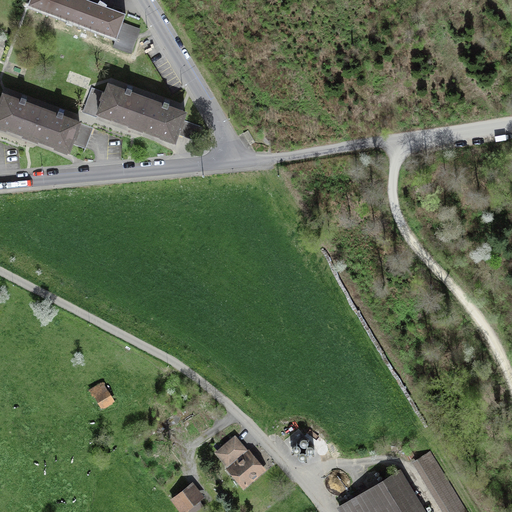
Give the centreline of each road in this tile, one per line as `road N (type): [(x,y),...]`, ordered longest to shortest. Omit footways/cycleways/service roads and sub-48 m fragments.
road 1 (residential): [(326,511),(238,413),(187,371),(0,271)]
road 2 (unclassified): [(231,162),(511,121)]
road 3 (track): [(389,141),(402,223),(511,375)]
road 4 (residential): [(0,183),(231,162)]
road 5 (residential): [(145,0),(218,120),(231,162)]
